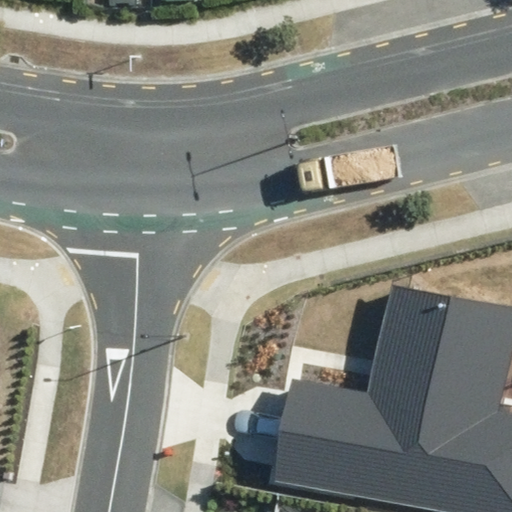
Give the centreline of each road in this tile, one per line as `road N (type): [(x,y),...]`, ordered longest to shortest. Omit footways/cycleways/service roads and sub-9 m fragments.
road 1 (tertiary): [(511,120),(282,177),(143,193)]
road 2 (tertiary): [(150,119),(511,52)]
road 3 (residential): [(143,193),(135,354),(110,511)]
road 4 (tertiary): [(0,102),(150,119)]
road 5 (tertiary): [(143,193),(0,183)]
